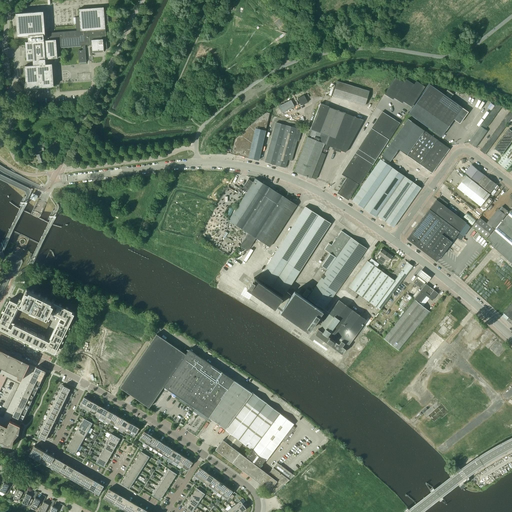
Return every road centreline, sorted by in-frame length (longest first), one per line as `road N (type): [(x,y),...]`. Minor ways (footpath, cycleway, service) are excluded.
road 1 (unclassified): [(392,240),(317,190),(256,168),(196,162),(66,178)]
road 2 (unclassified): [(511,184),(459,150),(392,240)]
road 3 (unclassified): [(511,337),(392,240)]
road 4 (residential): [(83,383),(202,454)]
road 5 (residential): [(83,383),(52,449),(109,480)]
road 6 (residential): [(0,141),(10,94),(7,6)]
road 7 (residential): [(109,480),(164,511),(202,454)]
